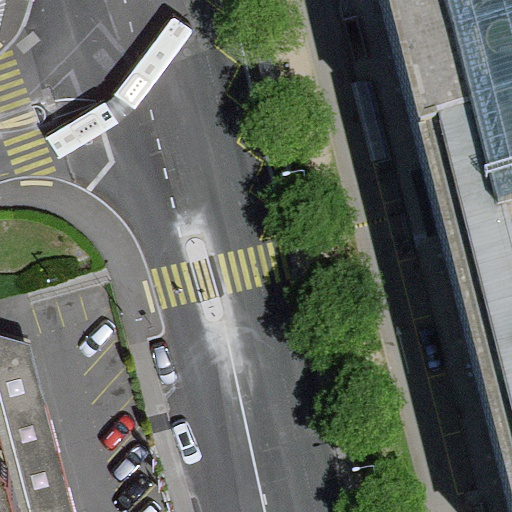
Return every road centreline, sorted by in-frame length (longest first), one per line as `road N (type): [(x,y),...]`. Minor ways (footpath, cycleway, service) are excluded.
road 1 (secondary): [(276,511),(162,60)]
road 2 (residential): [(162,60),(0,131)]
